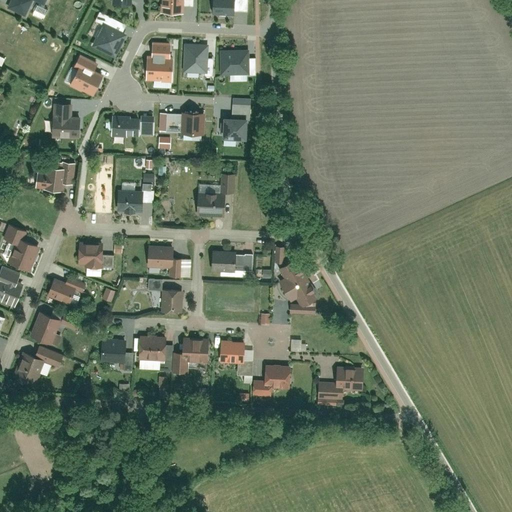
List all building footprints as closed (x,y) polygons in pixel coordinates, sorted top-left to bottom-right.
[(48,0),(11,0),(8,8),(28,18),(36,0),(46,5),(48,0)] [(160,0),(159,15),(182,16),(183,6),(182,0),(160,0)] [(233,0),(212,0),(212,15),(232,17),(233,0)] [(126,35),(102,23),(90,47),(115,59),(126,35)] [(147,52),(145,80),(174,81),(175,55),(170,54),(171,42),(153,41),(152,53),(147,52)] [(208,45),(183,44),(182,74),(207,74),(208,45)] [(248,51),(219,51),(219,76),(249,76),(248,51)] [(81,66),(92,71),(96,64),(79,56),(73,69),(78,71),(81,66)] [(92,97),(102,76),(92,71),(81,66),(78,71),(70,86),(92,97)] [(56,117),(72,117),(72,105),(56,105),(56,117)] [(232,105),(232,119),(249,120),(249,106),(232,105)] [(181,132),(204,134),(206,110),(182,108),(182,112),(167,111),(166,128),(181,129),(181,132)] [(56,117),(52,116),(51,137),(79,138),(79,134),(80,118),(72,117),(56,117)] [(140,117),(111,116),(110,137),(140,138),(140,134),(140,117)] [(154,117),(140,117),(140,134),(153,134),(154,117)] [(232,119),(223,119),(222,140),(248,142),(249,120),(232,119)] [(159,136),(159,148),(171,148),(171,136),(159,136)] [(64,193),(65,184),(75,185),(78,163),(63,161),(62,168),(46,166),(43,191),(64,193)] [(143,181),(154,181),(154,172),(143,172),(143,181)] [(223,173),(222,192),(199,191),(198,215),(225,217),(226,193),(237,194),(239,174),(223,173)] [(120,209),(125,209),(125,213),(141,213),(141,210),(145,210),(145,204),(154,204),(154,191),(152,191),(152,183),(141,183),(141,191),(120,191),(120,209)] [(30,242),(25,240),(28,232),(10,225),(5,239),(9,241),(3,257),(8,259),(6,262),(20,268),(30,242)] [(104,244),(80,243),(79,266),(104,267),(104,244)] [(147,268),(169,268),(169,277),(191,277),(191,258),(178,258),(178,246),(148,246),(147,268)] [(287,247),(276,246),(275,263),(286,263),(287,247)] [(252,255),(238,254),(238,252),(213,251),(212,270),(237,271),(237,270),(251,271),(252,255)] [(291,303),(298,299),(300,303),(291,303),(291,314),(316,314),(316,306),(309,306),(322,298),(301,264),(297,267),(294,261),(280,269),(286,279),(279,283),(291,303)] [(22,274),(3,266),(0,273),(0,301),(15,307),(24,285),(18,283),(22,274)] [(71,305),(78,289),(84,292),(87,284),(69,277),(67,283),(54,279),(48,295),(71,305)] [(164,279),(148,279),(148,290),(163,290),(162,311),(185,311),(186,290),(163,289),(164,279)] [(117,289),(107,286),(103,298),(113,302),(117,289)] [(54,345),(63,320),(41,312),(32,336),(54,345)] [(261,323),(270,323),(270,312),(261,312),(261,323)] [(67,326),(79,331),(83,321),(71,316),(67,326)] [(168,338),(140,337),(139,359),(167,360),(168,338)] [(210,338),(185,337),(184,351),(174,351),(173,373),(184,374),(185,359),(209,361),(210,338)] [(291,350),(304,350),(304,338),(291,338),(291,350)] [(124,354),(124,339),(102,339),(102,361),(124,362),(124,372),(134,372),(134,354),(124,354)] [(246,350),(247,341),(222,341),(221,362),(238,363),(238,375),(253,376),(254,351),(246,350)] [(35,356),(25,352),(15,376),(38,384),(46,363),(60,368),(65,355),(39,345),(35,356)] [(292,367),(267,364),(264,380),(255,379),(253,393),(272,396),(273,386),(289,388),(292,367)] [(338,366),(337,382),(320,381),(319,404),(345,405),(346,389),(365,390),(366,367),(338,366)]
